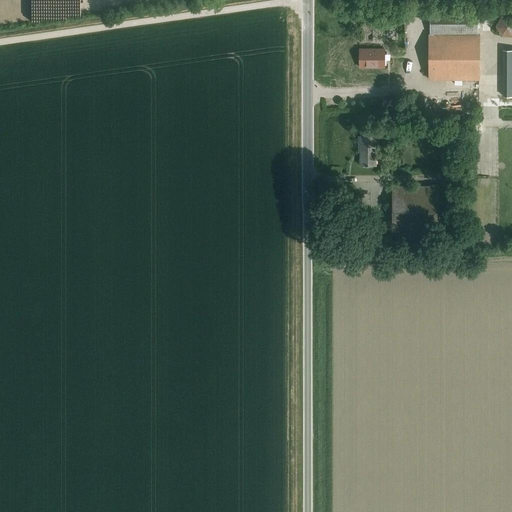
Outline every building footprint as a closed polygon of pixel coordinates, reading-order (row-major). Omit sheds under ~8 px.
[(478,10),(430,10),(430,34),(478,34),(478,10)] [(410,23),(410,11),(384,11),(384,23),(410,23)] [(509,16),(508,16),(506,16),(504,16),(502,17),(501,18),(500,19),(499,21),(498,23),(497,24),(497,26),(497,28),(498,30),(499,31),(500,33),(501,34),(502,35),(504,36),(506,36),(508,37),(509,36),(511,36),(511,35),(511,16),(509,16)] [(430,34),(429,34),(429,79),(479,79),(479,34),(478,34),(430,34)] [(384,67),(384,49),(360,49),(360,67),(384,67)] [(511,95),(511,49),(503,50),(503,96),(511,95)] [(376,151),(377,151),(377,149),(377,135),(359,135),(358,152),(360,152),(360,165),(376,165),(376,151)] [(438,235),(438,186),(392,186),(392,235),(438,235)]
